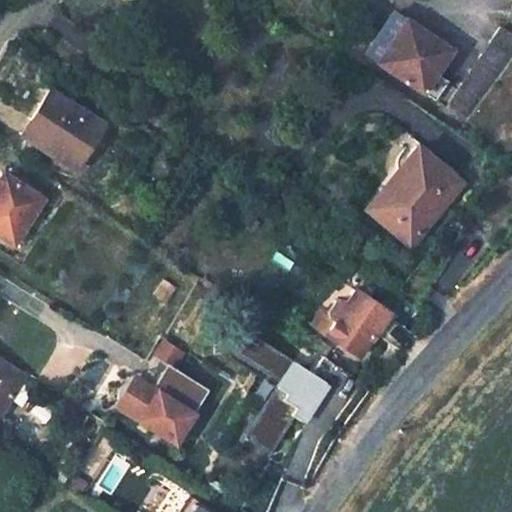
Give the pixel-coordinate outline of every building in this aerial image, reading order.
[(391,10),(363,52),(374,58),(402,17),(391,10)] [(402,17),(374,58),(425,92),(437,75),(453,51),(402,17)] [(500,27),(492,40),(511,50),(511,34),(510,34),(500,27)] [(511,50),(492,40),(448,104),(470,119),(511,59),(511,50)] [(437,75),(425,92),(435,99),(448,82),(437,75)] [(46,87),(16,132),(32,143),(62,97),(46,87)] [(70,170),(101,123),(62,97),(32,143),(70,170)] [(414,145),(363,209),(408,246),(461,182),(414,145)] [(2,171),(0,173),(0,235),(13,245),(43,198),(2,171)] [(317,312),(308,326),(356,358),(386,313),(351,289),(342,301),(338,298),(327,316),(317,312)] [(317,378),(245,330),(231,351),(278,382),(252,420),(257,423),(246,440),(267,454),(292,417),(317,378)] [(180,353),(160,339),(149,355),(169,369),(180,353)] [(0,357),(0,415),(26,374),(0,357)] [(155,389),(141,380),(130,398),(144,407),(136,418),(174,443),(207,390),(170,366),(169,369),(155,389)] [(141,380),(131,374),(112,403),(136,418),(144,407),(130,398),(141,380)] [(323,382),(317,378),(292,417),(298,421),(323,382)]
